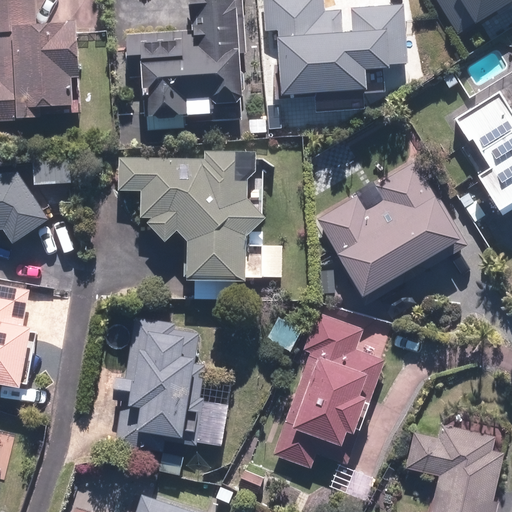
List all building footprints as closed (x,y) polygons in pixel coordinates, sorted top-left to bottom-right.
[(46,0),(0,0),(0,31),(3,31),(4,79),(0,79),(0,118),(51,118),(51,103),(86,102),(86,71),(96,71),(95,15),(47,16),(46,0)] [(150,58),(153,129),(192,127),(192,121),(245,119),(244,99),(253,99),(248,0),(197,0),(198,29),(132,32),(133,58),(150,58)] [(328,0),(265,0),(266,30),(286,30),(287,91),(387,91),(387,65),(411,65),(411,9),(359,9),(359,28),(347,28),(347,9),(329,9),(328,0)] [(511,0),(439,0),(461,35),(511,3),(511,0)] [(481,136),(500,165),(483,176),(507,212),(511,208),(511,95),(504,84),(455,117),(472,142),(481,136)] [(275,215),(266,204),(269,149),(210,146),(210,157),(124,153),(123,186),(148,188),(147,206),(173,240),(186,229),(184,273),(287,278),(289,243),(264,241),(265,224),(275,215)] [(421,155),(324,217),(374,296),(472,234),(421,155)] [(79,157),(42,156),(41,183),(79,184),(79,157)] [(0,228),(11,228),(22,243),(59,217),(24,170),(0,170),(0,228)] [(0,383),(3,384),(4,376),(33,380),(41,321),(32,320),(36,288),(0,282),(0,383)] [(309,350),(312,352),(277,453),(319,467),(330,435),(353,443),(360,424),(365,426),(390,353),(365,344),(371,327),(322,311),(309,350)] [(202,398),(207,327),(184,325),(184,316),(166,314),(166,320),(131,318),(127,386),(141,387),(140,405),(123,404),(120,446),(159,449),(160,432),(188,433),(187,440),(231,442),(234,400),(202,398)] [(511,454),(498,430),(448,422),(446,433),(420,428),(413,469),(442,474),(435,511),(424,511),(416,511),(415,511),(484,511),(485,508),(502,511),(511,454)] [(0,511),(0,509),(8,465),(0,463),(0,455),(3,441),(0,440),(0,511)] [(206,511),(207,508),(148,491),(142,511),(206,511)]
